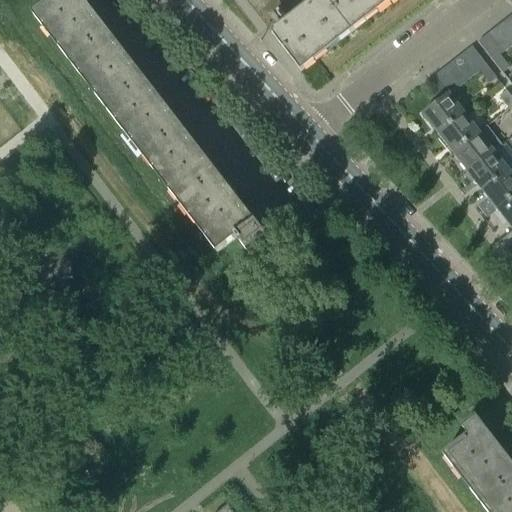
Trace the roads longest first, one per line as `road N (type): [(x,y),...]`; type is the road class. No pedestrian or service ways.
road 1 (tertiary): [(511,351),(304,131)]
road 2 (residential): [(304,131),(476,0)]
road 3 (tertiary): [(304,131),(184,0)]
